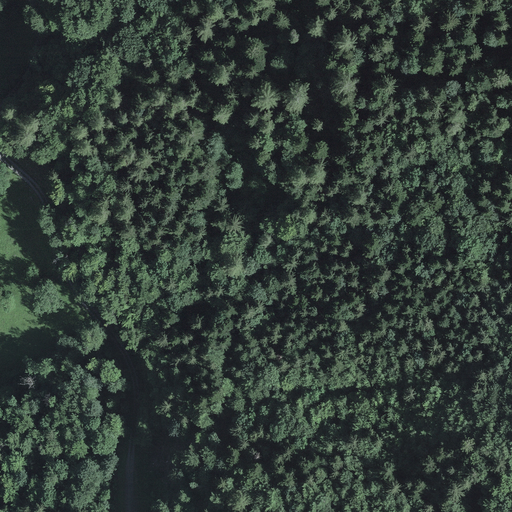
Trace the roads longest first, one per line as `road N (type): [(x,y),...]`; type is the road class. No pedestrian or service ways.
road 1 (track): [(0,148),(27,173),(72,287),(133,364),(132,511)]
road 2 (track): [(26,0),(37,45),(0,110)]
